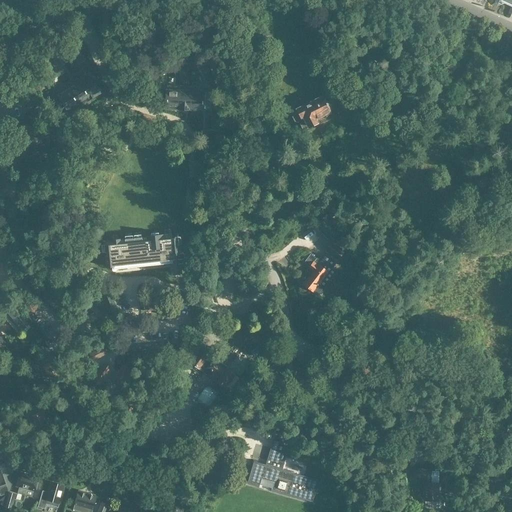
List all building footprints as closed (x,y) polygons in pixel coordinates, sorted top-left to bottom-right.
[(167,76),(166,102),(180,102),(180,76),(167,76)] [(180,76),(180,102),(192,102),(192,76),(180,76)] [(193,76),(192,102),(206,102),(206,76),(193,76)] [(91,78),(80,83),(88,99),(99,93),(91,78)] [(80,83),(70,88),(77,104),(88,99),(80,83)] [(70,88),(60,93),(68,109),(77,104),(70,88)] [(323,95),(293,110),(290,113),(294,122),(299,123),(303,130),(316,124),(317,121),(316,119),(339,108),(334,98),(326,102),(323,95)] [(315,227),(323,235),(333,225),(325,217),(315,227)] [(178,236),(105,244),(108,276),(181,269),(178,236)] [(345,251),(333,242),(326,251),(338,260),(345,251)] [(320,284),(332,268),(317,257),(316,258),(311,254),(305,261),(305,264),(309,267),(301,277),(305,280),(303,283),(319,295),(320,294),(321,294),(325,289),(320,284)] [(490,261),(453,271),(458,288),(451,290),(455,302),(502,289),(497,274),(511,269),(511,257),(491,263),(490,261)] [(437,286),(439,295),(450,293),(448,283),(437,286)] [(504,295),(488,300),(493,313),(509,308),(504,295)] [(163,300),(144,302),(145,311),(164,309),(163,300)] [(4,312),(20,332),(26,327),(10,307),(4,312)] [(93,362),(109,353),(104,345),(88,354),(93,362)] [(219,351),(210,363),(206,360),(211,353),(202,347),(191,363),(214,380),(209,387),(217,393),(222,387),(224,388),(235,373),(227,367),(232,361),(219,351)] [(300,363),(293,356),(288,362),(282,356),(272,367),(282,377),(288,372),(293,378),(303,368),(299,364),(300,363)] [(55,366),(50,358),(41,363),(51,379),(61,373),(57,365),(55,366)] [(116,383),(119,381),(131,373),(125,365),(111,375),(116,383)] [(100,386),(110,371),(102,366),(92,381),(100,386)] [(137,380),(125,387),(131,395),(142,388),(137,380)] [(339,408),(325,391),(312,402),(327,419),(339,408)] [(77,419),(87,412),(82,405),(80,406),(75,399),(66,405),(77,419)] [(124,425),(134,410),(126,404),(115,418),(124,425)] [(39,433),(51,428),(47,420),(45,421),(41,412),(31,416),(39,433)] [(270,449),(266,464),(253,461),(247,483),(259,487),(261,479),(273,482),(271,490),(313,502),(319,480),(282,469),(292,437),(275,433),(270,449)] [(439,484),(439,472),(414,471),(414,477),(424,478),(423,482),(426,483),(425,500),(439,500),(439,484)] [(16,486),(19,486),(18,491),(26,493),(27,489),(34,491),(35,489),(37,489),(39,481),(37,480),(38,478),(20,473),(16,486)] [(484,485),(488,478),(479,473),(475,480),(484,485)] [(51,482),(48,492),(42,490),(38,507),(45,509),(46,504),(58,507),(64,486),(51,482)] [(0,495),(0,496),(7,493),(8,492),(9,492),(6,484),(0,486),(0,495)] [(171,488),(169,494),(180,498),(183,492),(171,488)] [(92,510),(96,495),(78,490),(74,505),(92,510)] [(2,498),(0,499),(0,504),(4,507),(10,509),(14,494),(8,492),(7,493),(2,498)] [(101,501),(97,511),(106,511),(109,504),(101,501)] [(145,511),(123,503),(119,511),(145,511)]
